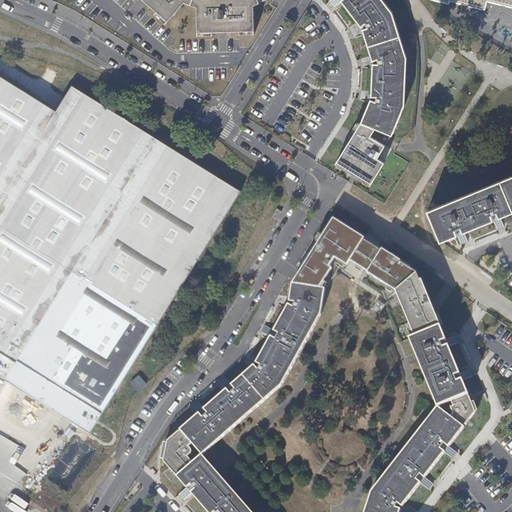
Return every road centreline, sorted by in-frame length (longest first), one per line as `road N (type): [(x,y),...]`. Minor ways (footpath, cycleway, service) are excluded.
road 1 (residential): [(101,511),(311,189)]
road 2 (residential): [(10,0),(218,125)]
road 3 (residential): [(218,125),(294,0)]
